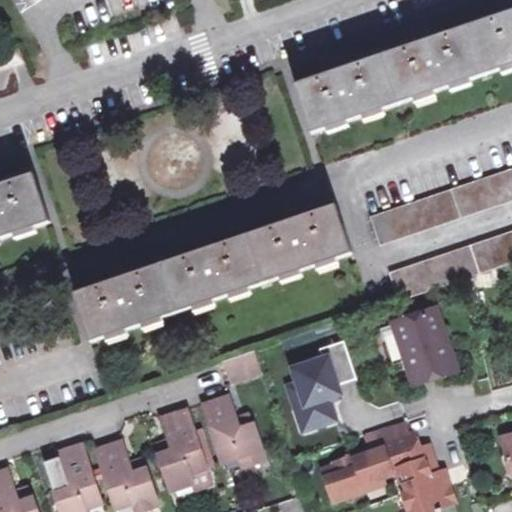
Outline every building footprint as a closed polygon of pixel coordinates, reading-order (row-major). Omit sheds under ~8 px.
[(511,2),(502,6),(504,14),(432,38),(430,31),(415,35),(418,43),(345,68),(342,61),(329,65),(331,73),(295,85),(311,135),(511,65),(511,2)] [(511,168),(370,216),(379,243),(511,197),(511,168)] [(0,184),(0,240),(51,222),(33,173),(0,184)] [(299,217),(297,209),(282,214),(285,222),(211,247),(208,239),(194,244),(197,252),(124,276),(122,269),(107,274),(109,281),(74,293),(91,342),(353,254),(336,205),(299,217)] [(511,232),(389,274),(398,301),(511,262),(511,232)] [(433,308),(393,323),(406,360),(414,382),(455,368),(433,308)] [(406,360),(393,323),(382,327),(394,364),(406,360)] [(357,378),(345,340),(320,349),(324,358),(294,368),(298,383),(289,386),(296,407),(305,404),(313,427),(337,419),(331,401),(329,397),(339,394),(341,393),(338,385),(357,378)] [(257,349),(253,350),(260,372),(264,370),(257,349)] [(253,350),(227,359),(234,380),(260,372),(253,350)] [(224,461),(239,456),(242,465),(264,458),(253,424),(250,425),(247,416),(236,419),(229,395),(204,403),(224,461)] [(305,404),(296,407),(303,430),(313,427),(305,404)] [(171,443),(159,447),(161,454),(158,455),(171,490),(192,483),(194,489),(212,483),(207,467),(195,431),(187,409),(162,417),(171,443)] [(366,433),(369,443),(407,432),(403,421),(366,433)] [(201,429),(195,431),(207,467),(213,465),(201,429)] [(407,433),(412,449),(417,447),(412,431),(407,433)] [(437,471),(428,443),(417,447),(412,449),(407,433),(407,432),(369,443),(371,450),(353,456),(354,459),(343,462),(342,459),(341,460),(321,467),(329,491),(332,490),(334,496),(340,494),(341,497),(364,489),(364,488),(362,481),(381,475),(401,469),(405,481),(402,482),(406,493),(404,496),(406,504),(410,506),(413,505),(415,511),(436,511),(440,510),(440,508),(453,504),(451,499),(453,498),(449,487),(447,488),(446,483),(444,484),(440,470),(437,471)] [(511,434),(501,437),(509,472),(511,473),(511,434)] [(116,507),(133,502),(136,511),(158,504),(147,469),(143,470),(141,462),(130,466),(121,440),(96,449),(116,507)] [(57,452),(65,477),(51,482),(54,489),(52,490),(59,511),(85,511),(85,509),(101,503),(81,444),(57,452)] [(353,453),(340,457),(341,460),(342,459),(343,462),(354,459),(353,456),(353,453)] [(0,471),(0,511),(36,511),(31,496),(29,497),(26,490),(15,494),(7,469),(0,471)] [(443,469),(440,470),(444,484),(446,483),(447,488),(449,487),(443,469)] [(362,481),(364,488),(374,486),(384,482),(381,475),(362,481)] [(332,490),(329,491),(332,500),(341,497),(340,494),(334,496),(332,490)] [(136,511),(133,502),(116,507),(117,511),(136,511)]
